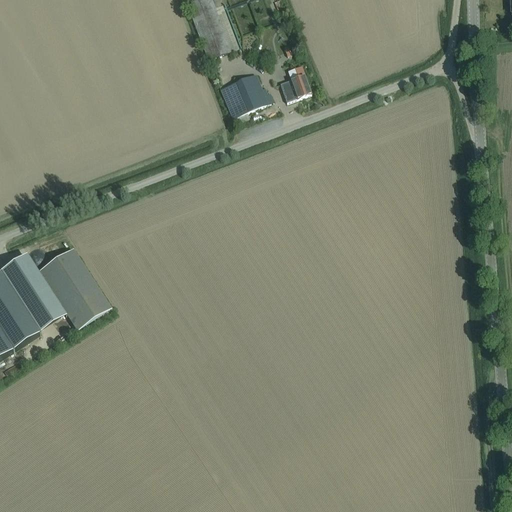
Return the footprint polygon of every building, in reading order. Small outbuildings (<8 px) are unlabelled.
[(219,0),(204,0),(187,7),(209,63),(232,54),(215,11),(222,8),(219,0)] [(304,60),(306,67),(312,65),(310,58),(304,60)] [(288,73),(291,83),(280,87),(287,106),(312,98),(301,68),(288,73)] [(317,89),(315,68),(307,69),(309,90),(317,89)] [(274,105),(270,96),(265,98),(256,78),(221,92),(233,122),(274,105)] [(248,140),(274,130),(271,123),(245,133),(248,140)] [(74,252),(40,274),(78,334),(112,312),(74,252)] [(3,277),(41,336),(67,320),(28,258),(2,275),(3,277)] [(3,277),(0,278),(0,363),(41,336),(3,277)]
